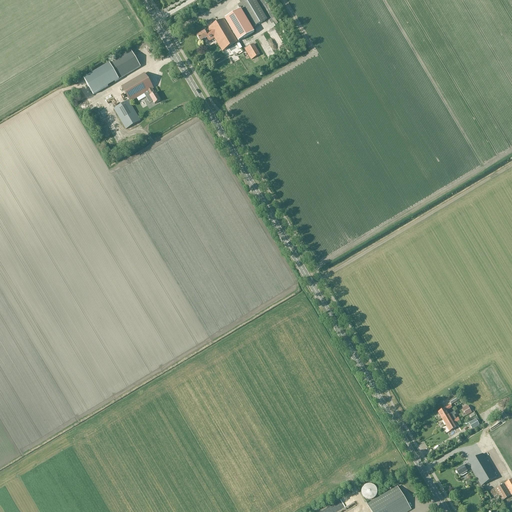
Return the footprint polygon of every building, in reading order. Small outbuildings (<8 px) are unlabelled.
[(255,0),(244,0),(238,4),(241,9),(242,9),(253,27),(267,19),(255,0)] [(232,31),(231,31),(233,35),(234,34),(238,42),(244,39),(252,34),(254,33),(240,10),(225,19),(232,31)] [(214,39),(222,52),(237,43),(233,35),(231,31),(224,20),(209,29),(209,30),(205,33),(204,32),(197,36),(200,42),(207,38),(209,42),(214,39)] [(260,55),(254,44),(245,49),(251,60),(260,55)] [(109,64),(118,80),(140,67),(131,51),(109,64)] [(118,80),(109,64),(84,79),(93,95),(118,80)] [(114,109),(126,130),(141,121),(130,103),(144,94),(152,89),(153,89),(144,73),(121,87),(129,100),(114,109)] [(152,89),(144,94),(149,102),(150,102),(153,101),(154,104),(160,101),(155,93),(154,94),(152,89)] [(442,419),(448,415),(446,411),(451,408),(450,406),(438,413),(442,419)] [(468,406),(462,409),(466,415),(471,412),(468,406)] [(455,419),(453,415),(455,414),(454,412),(448,415),(442,419),(445,425),(455,419)] [(445,425),(449,432),(456,428),(453,424),(456,422),(459,420),(457,418),(455,419),(445,425)] [(469,423),(472,428),(479,425),(478,424),(476,419),(469,423)] [(467,463),(463,466),(455,471),(459,476),(466,472),(466,471),(470,468),(481,486),(496,477),(482,454),(467,463)] [(511,479),(503,484),(509,495),(511,493),(511,479)] [(366,485),(364,486),(363,487),(362,489),(361,490),(361,492),(361,494),(362,496),(363,497),(364,498),(366,499),(367,500),(369,500),(371,500),(373,499),(374,498),(375,497),(376,496),(377,495),(377,493),(377,492),(377,490),(376,489),(376,488),(375,487),(374,486),(373,485),(371,484),(370,484),(368,484),(367,484),(366,485)] [(502,499),(509,495),(503,484),(496,489),(502,499)] [(397,487),(367,505),(371,511),(407,511),(411,510),(397,487)]
